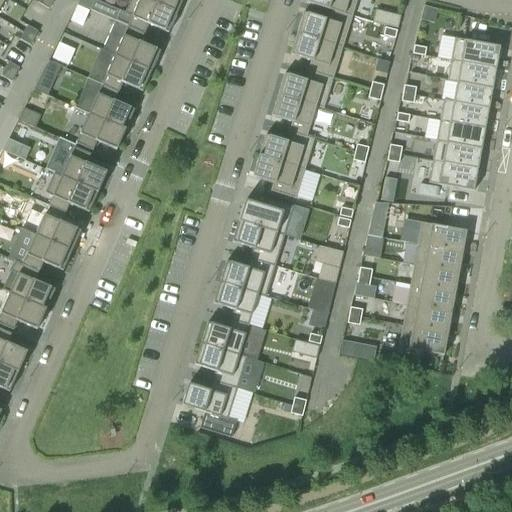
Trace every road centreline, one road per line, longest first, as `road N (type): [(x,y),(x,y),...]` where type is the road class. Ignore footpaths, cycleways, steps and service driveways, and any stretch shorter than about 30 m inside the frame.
road 1 (residential): [(207,0),(16,440),(25,464),(48,471),(121,462),(143,450),(281,0)]
road 2 (residential): [(511,182),(500,209),(478,339),(491,350),(511,350)]
road 3 (tertiary): [(511,451),(354,511)]
